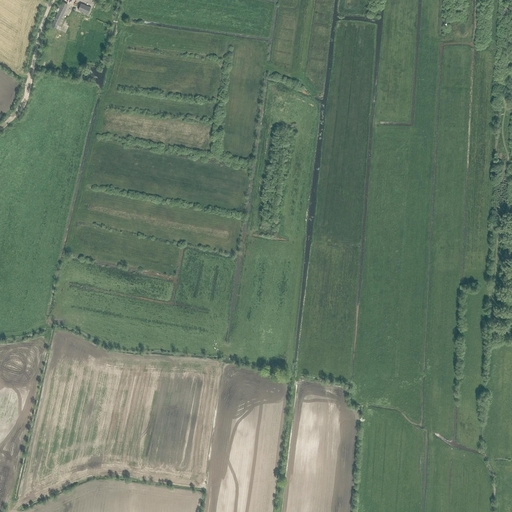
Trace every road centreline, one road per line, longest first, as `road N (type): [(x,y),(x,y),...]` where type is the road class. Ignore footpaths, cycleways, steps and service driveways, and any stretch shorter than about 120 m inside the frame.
road 1 (track): [(9,511),(74,225)]
road 2 (track): [(0,126),(18,107),(52,0)]
